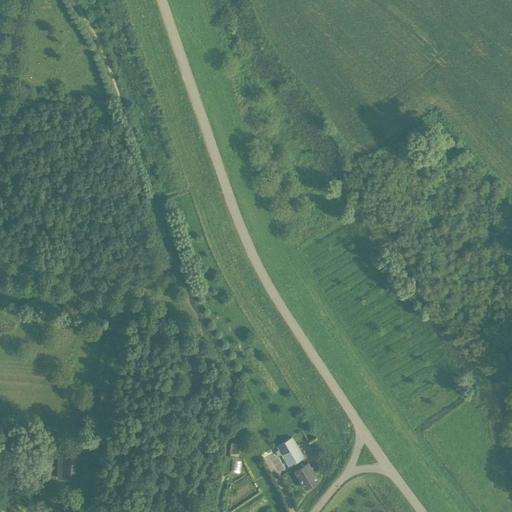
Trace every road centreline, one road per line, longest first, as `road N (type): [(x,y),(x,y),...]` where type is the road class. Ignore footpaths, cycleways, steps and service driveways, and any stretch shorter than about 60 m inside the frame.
road 1 (unclassified): [(159,0),(267,287),(359,426)]
road 2 (track): [(69,0),(100,46),(189,303)]
